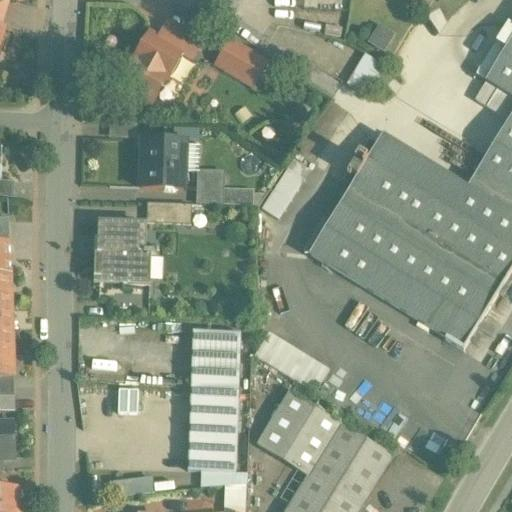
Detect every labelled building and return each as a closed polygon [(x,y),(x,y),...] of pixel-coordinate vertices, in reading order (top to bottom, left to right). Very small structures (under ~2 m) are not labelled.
[(9,1),(4,0),(0,0),(0,29),(9,1)] [(202,43),(168,23),(158,41),(182,55),(192,60),(202,43)] [(510,122),(469,189),(383,137),(378,146),(369,140),(343,183),(352,188),(310,256),(447,340),(446,342),(463,353),(511,273),(511,29),(507,27),(476,77),(487,83),(475,101),(510,122)] [(394,37),(380,28),(370,45),(384,53),(394,37)] [(150,36),(137,59),(136,58),(120,88),(152,106),(167,79),(168,80),(182,55),(158,41),(150,36)] [(266,65),(231,44),(217,67),(253,88),(266,65)] [(187,144),(143,142),(142,163),(147,163),(146,189),(185,192),(187,144)] [(311,172),(294,161),(262,210),(279,221),(311,172)] [(225,179),(201,179),(200,207),(224,208),(225,179)] [(0,221),(0,244),(10,244),(8,221),(0,221)] [(140,230),(99,229),(98,256),(101,256),(101,281),(128,281),(128,287),(150,288),(150,254),(140,254),(140,230)] [(10,244),(0,244),(0,276),(11,276),(10,244)] [(11,276),(0,276),(0,311),(12,311),(11,276)] [(12,311),(0,311),(0,344),(13,344),(12,311)] [(240,336),(192,334),(188,474),(203,475),(236,476),(240,336)] [(336,376),(276,339),(261,362),(322,399),(336,376)] [(13,344),(0,344),(0,378),(14,379),(13,344)] [(14,379),(0,378),(0,398),(15,399),(14,379)] [(341,427),(290,396),(258,448),(309,479),(341,427)] [(15,399),(0,398),(0,412),(15,413),(15,399)] [(11,425),(0,425),(0,461),(2,461),(12,461),(12,445),(17,445),(16,426),(11,426),(11,425)] [(309,479),(288,511),(359,511),(392,459),(341,427),(309,479)] [(236,476),(203,475),(202,490),(246,487),(247,476),(236,476)] [(18,511),(18,491),(0,492),(0,511),(18,511)]
